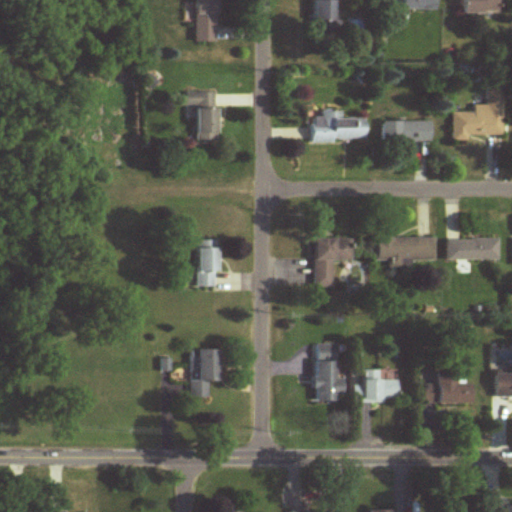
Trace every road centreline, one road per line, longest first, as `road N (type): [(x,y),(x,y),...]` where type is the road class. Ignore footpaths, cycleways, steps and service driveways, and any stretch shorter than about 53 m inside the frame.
road 1 (tertiary): [(0,454),(511,459)]
road 2 (residential): [(263,0),(260,459)]
road 3 (residential): [(511,192),(265,192)]
